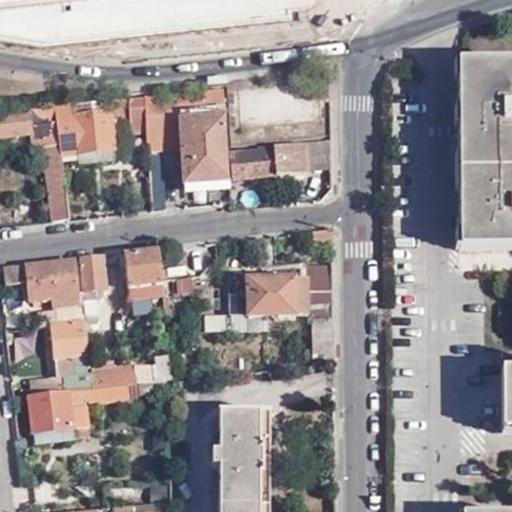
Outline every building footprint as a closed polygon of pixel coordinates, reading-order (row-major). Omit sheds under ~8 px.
[(511,511),(511,61),(456,62),(456,250),(511,248),(511,376),(499,376),(501,432),(511,431),(511,511)] [(144,131),(146,152),(178,150),(181,185),(223,182),(220,149),(216,93),(215,90),(142,98),(144,131)] [(216,93),(220,149),(224,149),(219,90),(215,90),(216,93)] [(136,100),(140,132),(144,131),(142,98),(136,99),(136,100)] [(109,110),(110,118),(127,116),(129,132),(140,132),(136,100),(136,99),(97,103),(75,106),(76,113),(109,110)] [(114,150),(110,118),(109,110),(76,113),(75,106),(55,108),(56,125),(58,138),(60,157),(74,155),(114,150)] [(0,140),(28,138),(28,137),(30,137),(30,128),(56,125),(55,108),(0,115),(0,140)] [(28,138),(29,148),(44,147),(43,140),(58,138),(56,125),(30,128),(30,137),(28,137),(28,138)] [(60,157),(58,138),(43,140),(44,147),(48,186),(44,185),(49,226),(66,223),(60,157)] [(327,143),(303,144),(305,169),(326,167),(327,143)] [(271,147),(256,148),(256,149),(227,152),(230,179),(305,172),(305,169),(303,144),(298,145),(271,147)] [(74,155),(75,165),(115,160),(114,150),(74,155)] [(156,252),(153,253),(158,290),(160,298),(161,298),(156,252)] [(126,302),(160,298),(158,290),(153,253),(121,257),(126,302)] [(99,259),(77,262),(83,314),(95,313),(93,292),(103,291),(99,259)] [(74,262),(72,263),(79,324),(81,323),(81,319),(80,315),(79,305),(78,295),(74,262)] [(77,262),(74,262),(78,295),(79,305),(80,315),(83,314),(77,262)] [(72,263),(20,268),(2,271),(1,271),(3,289),(26,285),(28,303),(47,300),(49,313),(35,315),(36,328),(48,327),(79,324),(72,263)] [(302,321),(312,321),(311,285),(329,285),(329,266),(301,267),(302,282),(302,321)] [(168,279),(170,297),(193,295),(191,276),(168,279)] [(243,321),(290,321),(289,282),(242,283),(243,321)] [(290,321),(302,321),(302,282),(289,282),(290,321)] [(312,344),(331,344),(329,285),(311,285),(312,321),(312,344)] [(83,314),(80,315),(81,319),(81,323),(82,325),(83,340),(98,337),(95,313),(83,314)] [(203,316),(204,330),(224,330),(224,316),(203,316)] [(90,391),(87,372),(83,340),(82,325),(48,329),(54,382),(27,384),(29,398),(41,396),(83,392),(90,391)] [(135,387),(144,386),(142,369),(142,366),(87,372),(90,391),(135,387)] [(144,386),(172,382),(169,366),(142,369),(144,386)] [(136,395),(135,387),(90,391),(83,392),(84,401),(136,395)] [(65,402),(84,401),(83,392),(41,396),(41,399),(25,400),(29,437),(84,431),(82,409),(66,411),(65,402)] [(253,414),(216,414),(216,455),(208,455),(208,471),(215,471),(215,511),(253,511),(254,478),(256,478),(256,446),(253,445),(253,414)]
